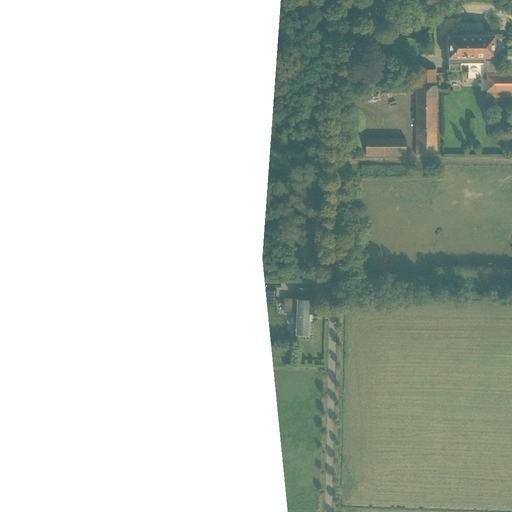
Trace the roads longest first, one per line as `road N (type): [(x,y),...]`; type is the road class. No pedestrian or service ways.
road 1 (unclassified): [(338,162),(331,511)]
road 2 (track): [(342,0),(338,162)]
